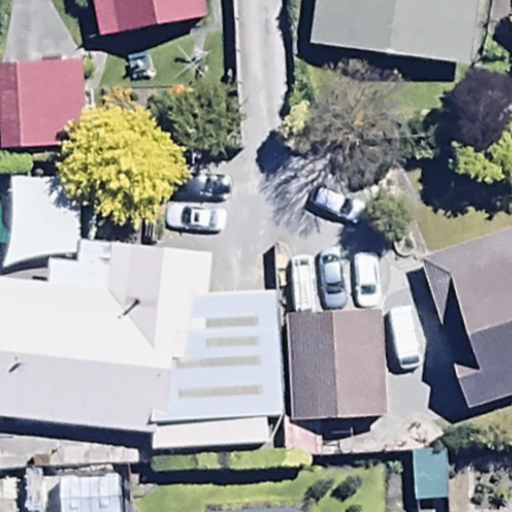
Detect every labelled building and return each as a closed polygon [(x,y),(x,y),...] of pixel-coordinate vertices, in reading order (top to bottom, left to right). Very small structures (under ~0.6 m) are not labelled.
[(91,0),(102,51),(212,29),(206,0),(91,0)] [(320,0),(313,55),(474,77),(484,0),(320,0)] [(81,73),(1,75),(2,159),(83,157),(81,73)] [(511,244),(413,274),(456,421),(511,404),(511,244)] [(0,427),(154,442),(153,459),(270,454),(269,427),(285,426),(279,300),(206,303),(210,261),(119,252),(115,297),(0,286),(0,427)] [(385,437),(383,322),(293,324),(295,430),(286,430),(287,465),(325,464),(324,438),(385,437)] [(38,511),(38,478),(0,479),(0,511),(38,511)]
